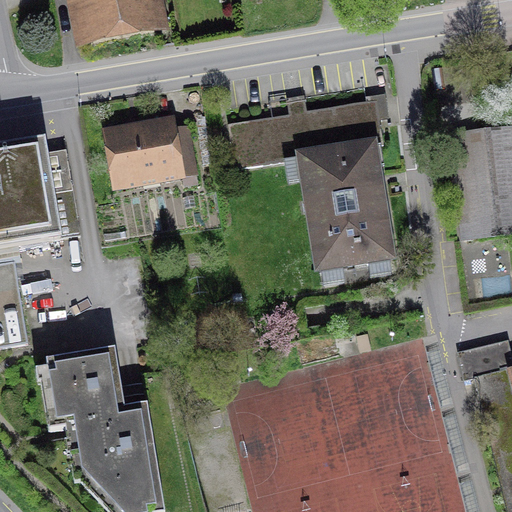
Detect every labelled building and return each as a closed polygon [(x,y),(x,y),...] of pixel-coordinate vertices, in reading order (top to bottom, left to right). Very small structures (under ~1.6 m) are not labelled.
[(82,0),(89,36),(152,24),(146,0),(82,0)] [(377,104),(227,128),(235,173),(300,163),(374,151),(384,149),(377,104)] [(189,129),(112,142),(119,180),(159,173),(160,179),(182,175),(184,187),(199,185),(189,129)] [(511,132),(446,139),(457,247),(511,241),(511,132)] [(0,349),(29,345),(15,264),(0,265),(0,250),(81,238),(65,139),(0,149),(0,349)] [(379,185),(374,151),(300,163),(318,272),(392,260),(379,185)] [(511,511),(511,357),(508,341),(457,354),(464,382),(474,379),(507,511),(511,511)] [(125,410),(115,351),(46,362),(57,432),(73,430),(74,436),(66,437),(68,444),(77,442),(84,485),(101,503),(110,502),(111,510),(113,511),(164,511),(148,407),(125,410)]
